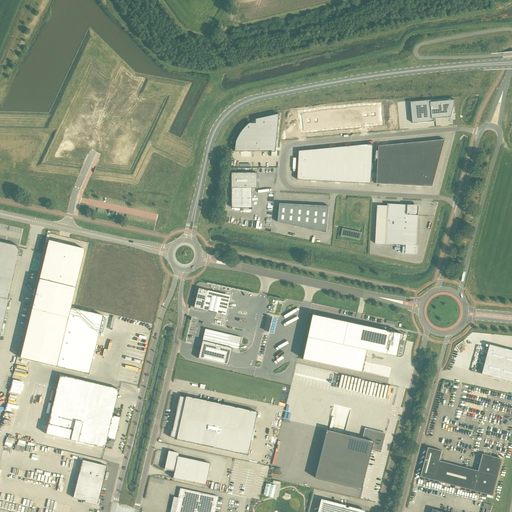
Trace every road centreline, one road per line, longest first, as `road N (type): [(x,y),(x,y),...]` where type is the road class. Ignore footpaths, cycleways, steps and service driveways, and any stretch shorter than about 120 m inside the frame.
road 1 (unclassified): [(479,132),(284,149),(281,177),(292,189),(460,204)]
road 2 (tertiary): [(432,69),(234,107),(216,127),(194,209)]
road 3 (unclassified): [(176,269),(113,509)]
road 4 (unclassified): [(135,511),(184,271)]
road 5 (tertiary): [(421,307),(231,265)]
road 6 (unclassified): [(426,328),(379,511)]
road 7 (unclassified): [(400,511),(448,334)]
road 8 (tertiary): [(459,297),(498,129)]
